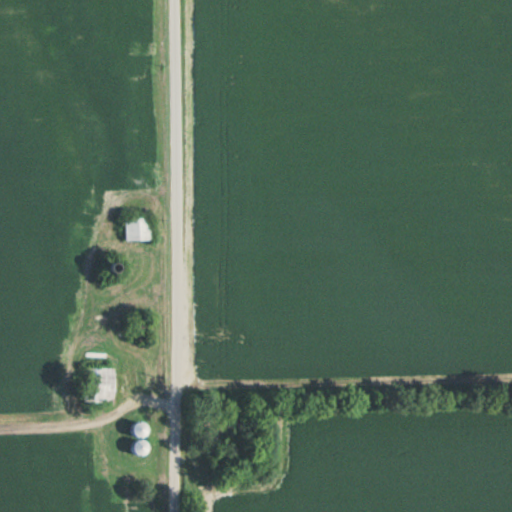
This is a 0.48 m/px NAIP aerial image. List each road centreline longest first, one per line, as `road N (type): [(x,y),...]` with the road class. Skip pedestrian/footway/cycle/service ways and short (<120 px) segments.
road 1 (residential): [(179,511),(173,0)]
road 2 (residential): [(179,420),(138,388),(106,424),(63,408),(0,410)]
road 3 (residential): [(158,399),(146,255)]
